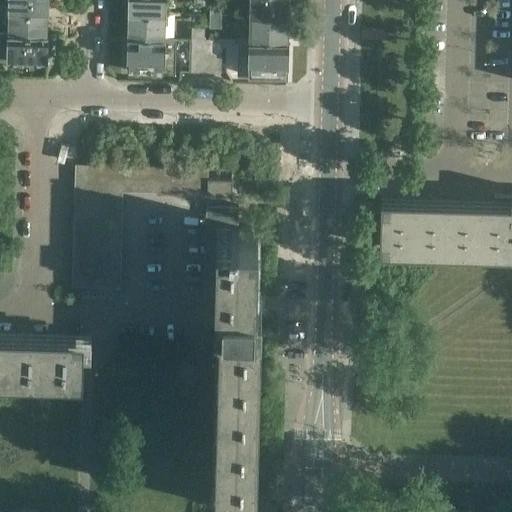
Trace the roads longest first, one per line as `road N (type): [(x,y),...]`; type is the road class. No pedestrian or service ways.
road 1 (residential): [(323,511),(335,112)]
road 2 (residential): [(94,106),(335,112)]
road 3 (residential): [(39,308),(37,104)]
road 4 (residential): [(39,308),(177,312)]
